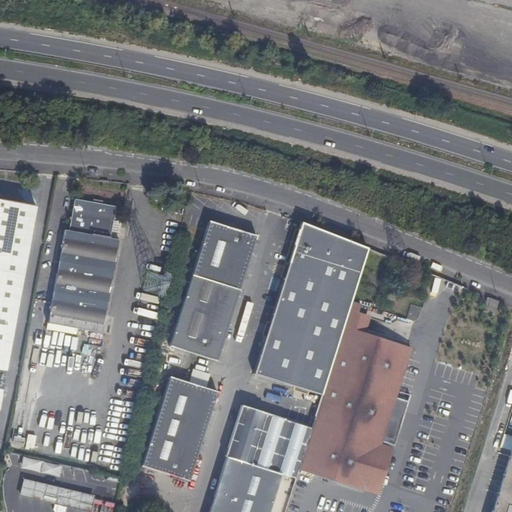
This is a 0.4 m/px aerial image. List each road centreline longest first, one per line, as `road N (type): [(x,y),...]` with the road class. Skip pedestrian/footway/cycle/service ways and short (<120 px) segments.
road 1 (unclassified): [(511,286),(262,191),(136,164),(0,152)]
road 2 (motorway): [(0,71),(281,128),(511,199)]
road 3 (motorway): [(511,165),(288,98),(0,40)]
road 4 (unknown): [(111,358),(98,443),(76,449),(43,443),(34,428),(46,355),(66,351)]
road 5 (unknown): [(136,164),(111,358)]
road 6 (unknown): [(11,508),(13,477),(26,465),(104,481),(103,511)]
